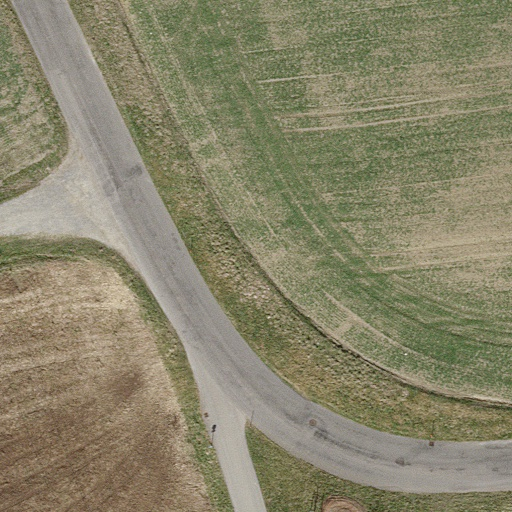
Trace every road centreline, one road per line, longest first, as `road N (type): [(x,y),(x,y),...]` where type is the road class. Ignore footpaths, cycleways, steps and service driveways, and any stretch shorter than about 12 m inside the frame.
road 1 (tertiary): [(32,0),(195,320),(293,436),(457,469),(511,463)]
road 2 (track): [(254,511),(195,320)]
road 3 (track): [(135,207),(0,233)]
